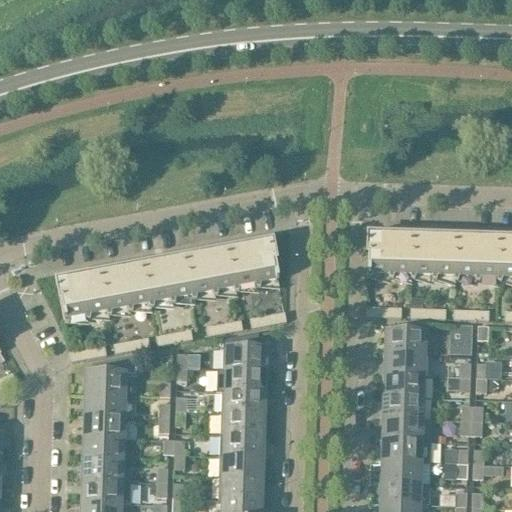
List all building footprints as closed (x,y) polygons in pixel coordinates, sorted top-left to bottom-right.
[(410,279),(411,242),(367,240),(367,242),(366,278),(410,279)] [(453,280),(455,243),(411,242),(410,279),(453,280)] [(497,282),(498,245),(455,243),(453,280),(497,282)] [(511,282),(511,244),(498,245),(497,282),(511,282)] [(277,284),(274,265),(271,248),(271,247),(227,255),(234,292),(277,284)] [(227,255),(184,263),(191,300),(234,292),(227,255)] [(142,271),(149,308),(191,300),(184,263),(142,271)] [(99,279),(106,315),(149,308),(142,271),(99,279)] [(56,288),(63,324),(106,315),(99,279),(56,287),(56,288)] [(410,301),(409,312),(420,312),(420,305),(417,301),(410,301)] [(377,311),(365,311),(365,320),(377,321),(377,311)] [(388,321),(388,312),(377,311),(377,321),(388,321)] [(388,312),(388,321),(400,321),(400,312),(388,312)] [(421,322),(421,313),(409,312),(409,322),(421,322)] [(433,323),(433,313),(421,313),(421,322),(433,323)] [(433,323),(444,323),(444,314),(433,313),(433,323)] [(464,323),(464,314),(452,314),(452,323),(464,323)] [(476,324),(476,314),(464,314),(464,323),(476,324)] [(476,324),(487,324),(488,315),(476,314),(476,324)] [(511,324),(511,315),(504,315),(503,325),(511,324)] [(272,318),(273,328),(285,326),(283,316),(272,318)] [(262,330),(273,328),(272,318),(260,321),(262,330)] [(262,330),(260,321),(249,323),(250,332),(262,330)] [(228,327),(230,336),(241,334),(240,324),(228,327)] [(217,329),(218,338),(230,336),(228,327),(217,329)] [(218,338),(217,329),(205,331),(207,340),(218,338)] [(470,344),(471,330),(460,329),(460,344),(470,344)] [(486,344),(487,330),(477,330),(476,344),(486,344)] [(178,336),(180,345),(191,343),(189,334),(178,336)] [(178,336),(166,338),(168,347),(180,345),(178,336)] [(385,358),(423,359),(423,337),(386,336),(385,358)] [(216,374),(264,376),(264,353),(254,353),(255,339),(257,338),(257,337),(222,343),(221,373),(216,373),(216,374)] [(168,347),(166,338),(155,340),(156,349),(168,347)] [(135,344),(137,353),(149,351),(147,342),(135,344)] [(135,344),(124,346),(126,355),(137,353),(135,344)] [(126,355),(124,346),(112,348),(114,357),(126,355)] [(93,361),(105,359),(103,350),(92,352),(93,361)] [(92,352),(80,354),(82,363),(93,361),(92,352)] [(80,354),(69,356),(70,365),(82,363),(80,354)] [(176,373),(186,373),(186,358),(176,358),(176,373)] [(422,381),(423,359),(385,358),(384,379),(422,381)] [(85,398),(122,400),(123,378),(135,379),(135,360),(136,360),(136,359),(92,367),(92,368),(94,368),(94,376),(85,376),(85,398)] [(459,382),(469,382),(469,368),(459,367),(459,382)] [(475,382),(485,383),(486,368),(476,368),(475,382)] [(185,387),(186,373),(176,373),(175,387),(185,387)] [(263,397),(264,376),(216,374),(215,396),(263,397)] [(10,377),(0,381),(0,382),(4,391),(15,385),(10,377)] [(421,402),(422,381),(384,379),(383,401),(421,402)] [(469,396),(469,382),(459,382),(458,396),(469,396)] [(485,397),(485,383),(475,382),(475,397),(485,397)] [(486,383),(486,394),(496,395),(496,383),(486,383)] [(169,401),(169,387),(159,386),(159,401),(169,401)] [(262,419),(263,397),(215,396),(220,396),(220,417),(262,419)] [(122,421),(122,400),(85,398),(84,420),(122,421)] [(174,416),(185,416),(185,402),(175,401),(174,416)] [(420,424),(421,402),(383,401),(383,423),(420,424)] [(158,422),(168,423),(169,408),(158,408),(158,422)] [(471,425),(471,411),(461,410),(460,425),(471,425)] [(471,425),(481,426),(481,411),(471,411),(471,425)] [(184,431),(185,416),(174,416),(174,430),(184,431)] [(262,440),(262,419),(220,417),(219,439),(262,440)] [(121,443),(122,421),(84,420),(83,442),(121,443)] [(168,437),(168,423),(158,422),(157,437),(168,437)] [(420,445),(420,424),(383,423),(382,444),(420,445)] [(470,440),(471,425),(460,425),(460,439),(470,440)] [(480,440),(481,426),(471,425),(470,440),(480,440)] [(261,462),(262,440),(219,439),(218,461),(261,462)] [(120,464),(121,443),(83,442),(83,463),(120,464)] [(173,459),(173,444),(163,444),(162,458),(173,459)] [(182,445),(173,444),(173,459),(181,459),(182,445)] [(420,446),(420,445),(382,444),(381,466),(429,467),(430,446),(420,446)] [(456,468),(466,468),(467,454),(456,453),(456,468)] [(472,469),(482,469),(483,454),(473,454),(472,469)] [(181,474),(181,459),(173,459),(172,473),(181,474)] [(260,484),(261,462),(218,461),(218,482),(260,484)] [(120,486),(120,464),(83,463),(82,485),(120,486)] [(429,468),(429,467),(381,466),(381,487),(418,489),(419,468),(429,468)] [(444,468),(443,482),(455,482),(455,469),(444,468)] [(466,483),(466,468),(456,468),(455,482),(466,483)] [(482,483),(482,469),(472,469),(472,483),(482,483)] [(156,487),(166,488),(166,473),(156,473),(156,487)] [(259,505),(260,484),(218,482),(217,504),(259,505)] [(120,487),(120,486),(82,485),(81,506),(129,508),(130,487),(120,487)] [(165,502),(166,488),(156,487),(155,502),(165,502)] [(418,489),(381,487),(380,509),(418,510),(418,508),(428,508),(428,490),(418,489)] [(171,502),(182,503),(182,488),(172,488),(171,502)] [(454,511),(465,511),(465,497),(455,497),(454,511)] [(471,511),(477,511),(480,511),(481,497),(471,497),(471,511)] [(181,511),(182,503),(171,502),(171,511),(181,511)]
